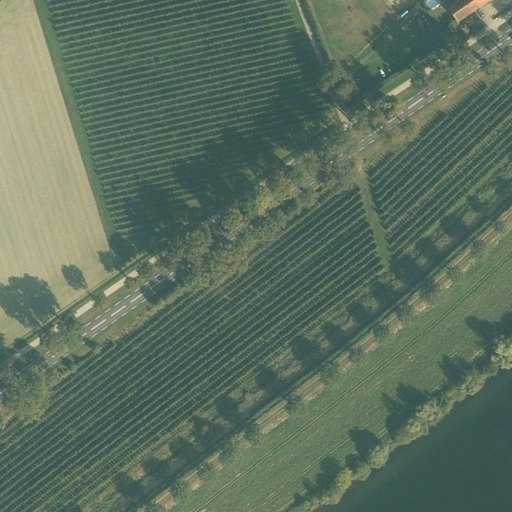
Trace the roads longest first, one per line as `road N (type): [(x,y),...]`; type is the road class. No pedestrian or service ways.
road 1 (primary): [(0,393),(357,143)]
road 2 (primary): [(357,143),(511,36)]
road 3 (unclassified): [(357,143),(298,0)]
